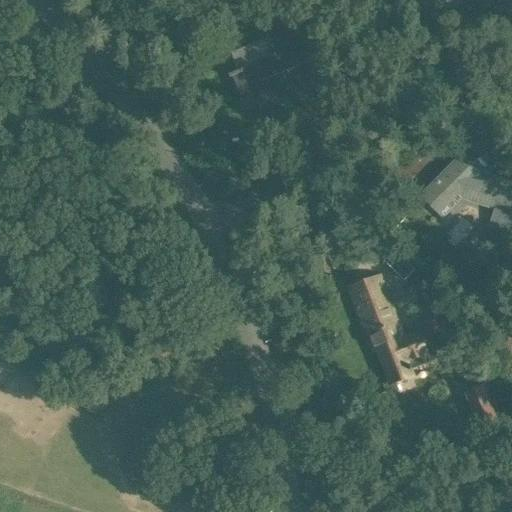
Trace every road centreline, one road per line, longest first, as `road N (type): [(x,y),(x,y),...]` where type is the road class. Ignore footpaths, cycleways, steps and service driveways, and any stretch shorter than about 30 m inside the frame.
road 1 (residential): [(210,232),(324,159),(511,60)]
road 2 (unclassified): [(210,232),(119,91),(35,0)]
road 3 (unclassified): [(287,511),(264,379),(210,232)]
